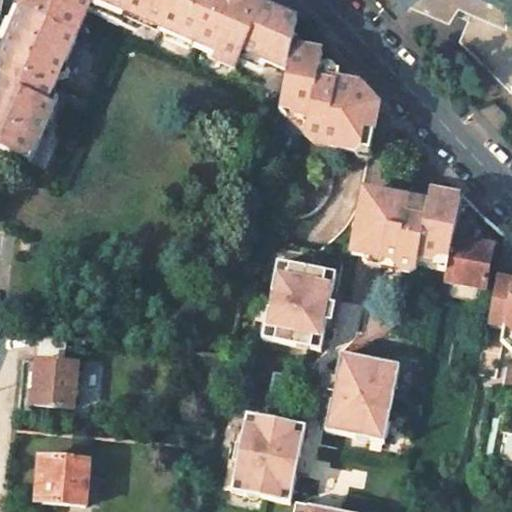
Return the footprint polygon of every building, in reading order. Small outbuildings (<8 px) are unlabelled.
[(91,0),(92,0),(107,6),(102,17),(122,26),(127,15),(162,31),(165,24),(198,40),(195,45),(218,55),(214,62),(233,70),(241,53),(287,73),(288,73),(295,39),(298,25),(256,7),(257,3),(250,0),(19,0),(16,10),(18,11),(0,53),(0,149),(25,161),(49,106),(46,104),(56,80),(76,34),(71,32),(77,20),(81,23),(87,10),(91,0)] [(91,0),(87,10),(102,17),(107,6),(92,0),(91,0)] [(409,0),(411,3),(449,20),(451,12),(458,4),(473,11),(505,25),(506,10),(505,0),(409,0)] [(505,25),(473,11),(460,41),(511,91),(511,88),(511,15),(506,10),(505,25)] [(76,34),(81,23),(77,20),(71,32),(76,34)] [(369,153),(379,108),(372,100),(365,93),(360,87),(339,83),(340,74),(336,72),(335,70),(332,67),(327,66),(323,68),(322,69),(320,69),(323,56),(304,51),(305,48),(295,38),(295,39),(288,73),(285,91),(282,90),(279,110),(293,114),(297,119),(308,121),(305,136),(321,140),(330,150),(352,154),(353,154),(361,151),(369,153)] [(279,111),(305,136),(308,121),(297,119),(293,114),(279,110),(279,111)] [(376,195),(367,193),(355,258),(363,260),(400,267),(402,271),(417,274),(420,271),(421,266),(435,269),(443,264),(450,265),(454,246),(463,202),(434,196),(431,211),(430,210),(427,206),(423,204),(418,204),(413,206),(413,207),(411,207),(412,203),(376,195)] [(493,254),(454,246),(450,265),(448,277),(445,290),(485,298),(493,254)] [(337,275),(279,263),(263,339),(322,351),(337,275)] [(443,264),(435,269),(421,266),(420,271),(448,277),(450,265),(443,264)] [(511,395),(509,395),(501,436),(510,438),(505,462),(504,467),(511,468),(511,279),(497,276),(487,329),(504,332),(504,336),(511,344),(511,395)] [(443,303),(483,309),(485,298),(445,290),(443,303)] [(65,338),(41,335),(38,361),(63,363),(65,338)] [(511,356),(511,344),(504,336),(502,347),(511,356)] [(341,354),(326,432),(357,438),(359,442),(362,443),(367,443),(370,441),(386,443),(401,366),(386,363),(385,361),(379,358),(375,357),(374,358),(372,358),(371,359),(369,360),(341,354)] [(63,363),(38,361),(36,388),(34,406),(73,409),(78,365),(63,363)] [(291,504),(306,427),(276,420),(274,417),(271,416),(266,416),(262,418),(248,415),(231,493),(248,496),(251,499),(254,501),(259,501),(262,499),(291,504)] [(496,435),(491,459),(505,462),(510,438),(501,436),(496,435)] [(89,463),(40,459),(38,478),(45,478),(43,504),(86,508),(89,463)]
